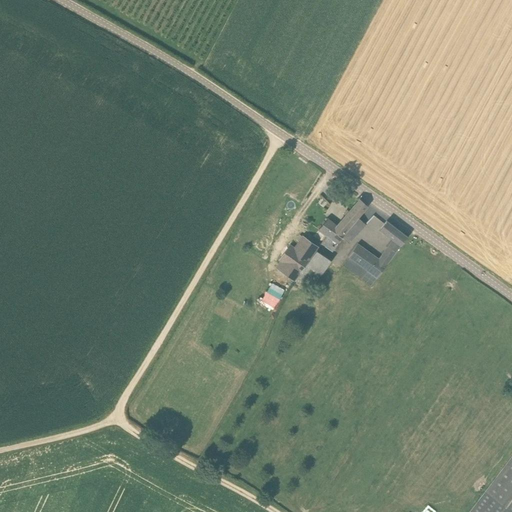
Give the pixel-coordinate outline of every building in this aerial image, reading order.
[(359,200),(336,227),(344,234),(357,218),(357,217),(367,206),(359,200)] [(345,235),(343,238),(350,244),(366,225),(357,218),(344,234),(345,235)] [(407,237),(387,221),(380,230),(393,240),(379,260),(358,245),(348,259),(365,269),(378,279),(401,246),(407,237)] [(285,264),(280,271),(295,281),(316,251),(319,247),(302,235),(294,247),(288,243),(277,258),(285,264)] [(327,236),(321,244),(333,251),(338,243),(327,236)] [(331,261),(320,254),(316,251),(295,281),(294,281),(295,282),(294,283),(299,286),(304,279),(313,286),(331,261)] [(270,282),(263,302),(279,307),(285,287),(270,282)] [(511,511),(511,455),(485,492),(469,511),(511,511)]
